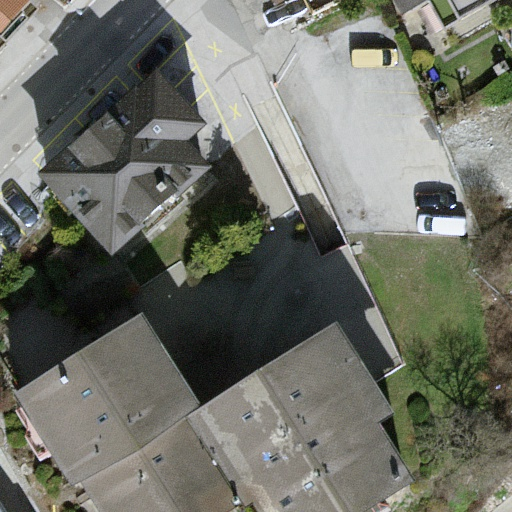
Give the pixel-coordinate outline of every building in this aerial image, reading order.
[(34,0),(0,0),(0,47),(41,7),(34,0)] [(273,0),(289,31),(351,0),(273,0)] [(387,0),(398,20),(438,0),(387,0)] [(161,81),(45,185),(123,272),(221,184),(198,159),(217,143),(161,81)] [(150,309),(16,394),(90,511),(245,511),(255,506),(194,415),(210,404),(150,309)] [(345,315),(210,404),(194,415),(255,506),(266,498),(275,511),(391,511),(431,486),(389,423),(408,410),(345,315)]
